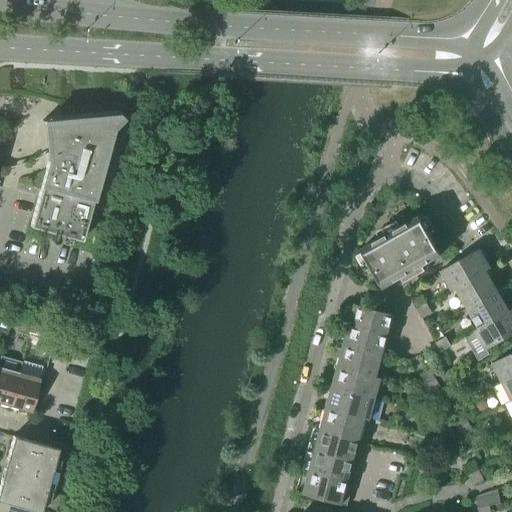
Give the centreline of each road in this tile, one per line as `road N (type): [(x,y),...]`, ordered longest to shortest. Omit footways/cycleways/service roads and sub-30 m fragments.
road 1 (tertiary): [(467,40),(0,3)]
road 2 (tertiary): [(0,48),(464,72)]
road 3 (residential): [(277,500),(356,198),(388,175)]
road 4 (residential): [(0,422),(38,434),(65,337)]
